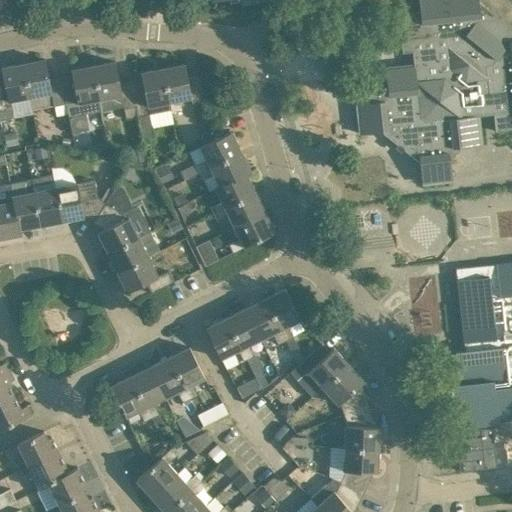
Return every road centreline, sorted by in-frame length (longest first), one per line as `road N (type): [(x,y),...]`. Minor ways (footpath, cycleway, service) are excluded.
road 1 (residential): [(304,254),(380,343),(404,422),(408,488)]
road 2 (residential): [(234,49),(249,67),(304,254)]
road 3 (residential): [(130,341),(86,250),(65,241),(0,255)]
road 4 (residential): [(187,311),(225,391),(281,458)]
road 5 (residential): [(72,25),(176,31),(234,49)]
road 6 (residential): [(130,511),(69,387)]
road 7 (residential): [(187,311),(304,254)]
